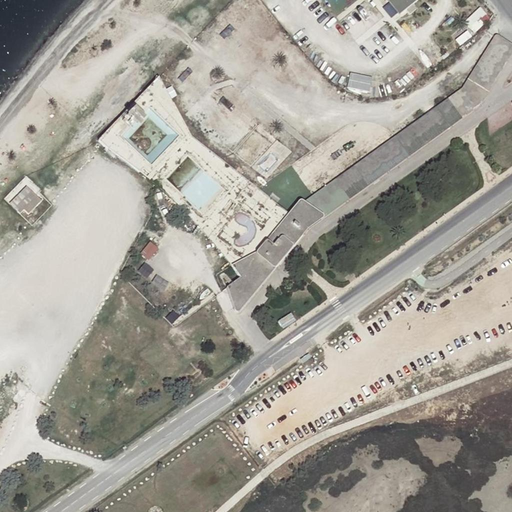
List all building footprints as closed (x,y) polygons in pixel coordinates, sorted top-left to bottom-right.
[(386,0),(400,16),(406,11),(410,16),(416,11),(412,6),(419,0),(386,0)] [(483,6),(466,21),(477,33),(494,18),(483,6)] [(465,91),(304,200),(322,213),(323,215),(322,217),(481,104),(511,52),(511,48),(497,39),(465,91)] [(372,92),(376,77),(352,72),(348,86),(372,92)] [(147,182),(190,135),(158,77),(97,141),(101,145),(147,182)] [(147,182),(154,187),(161,192),(162,193),(182,213),(196,228),(209,242),(220,255),(228,265),(255,251),(266,237),(288,212),(190,135),(147,182)] [(25,187),(9,204),(19,213),(23,210),(28,214),(40,202),(25,187)] [(298,200),(288,212),(266,237),(272,243),(280,234),(281,233),(283,235),(291,241),(292,243),(292,245),(308,227),(322,217),(323,215),(322,213),(304,200),(300,199),(298,200)] [(275,267),(292,245),(292,243),(291,241),(283,235),(281,233),(280,234),(272,243),(266,237),(255,251),(271,266),(273,267),(275,267)] [(153,242),(144,253),(151,259),(160,247),(153,242)] [(271,266),(255,251),(228,265),(240,282),(229,289),(235,307),(237,308),(239,309),(240,307),(275,267),(273,267),(271,266)]
